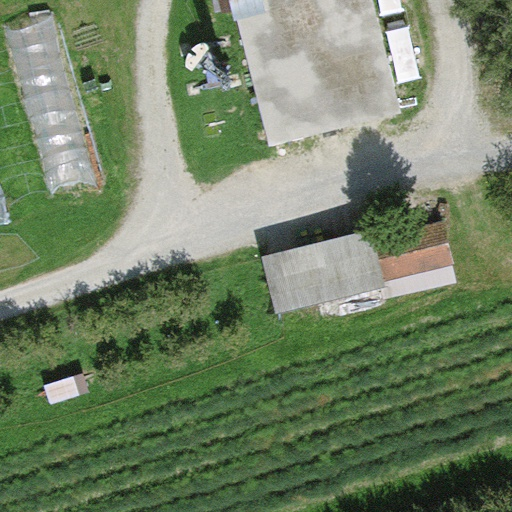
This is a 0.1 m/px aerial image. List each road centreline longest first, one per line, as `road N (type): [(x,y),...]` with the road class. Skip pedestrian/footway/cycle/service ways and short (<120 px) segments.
road 1 (residential): [(511,170),(219,240)]
road 2 (track): [(219,240),(0,311)]
